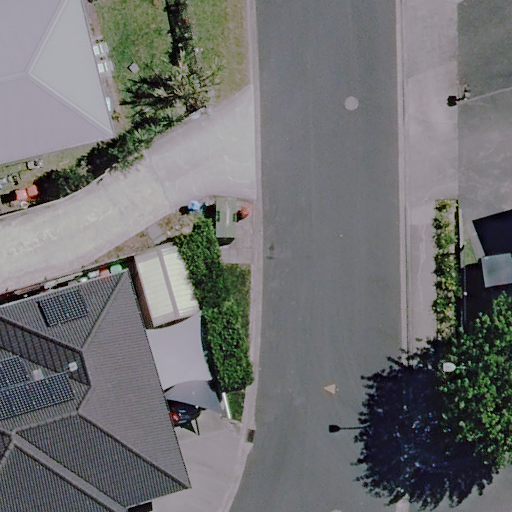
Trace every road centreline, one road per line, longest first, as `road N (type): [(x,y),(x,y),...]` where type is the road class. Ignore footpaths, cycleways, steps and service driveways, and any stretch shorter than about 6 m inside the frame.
road 1 (residential): [(327,484),(332,318),(305,0)]
road 2 (residential): [(511,480),(381,511)]
